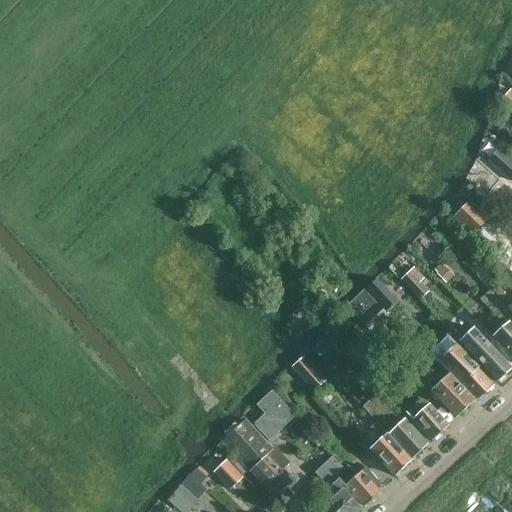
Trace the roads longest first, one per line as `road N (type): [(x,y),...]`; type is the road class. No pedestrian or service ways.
road 1 (track): [(0,194),(66,267),(80,276),(109,272),(340,0)]
road 2 (track): [(237,118),(345,237),(378,234),(436,161),(502,0)]
road 3 (track): [(111,511),(191,392),(181,357),(109,272)]
road 4 (residential): [(395,511),(511,406)]
